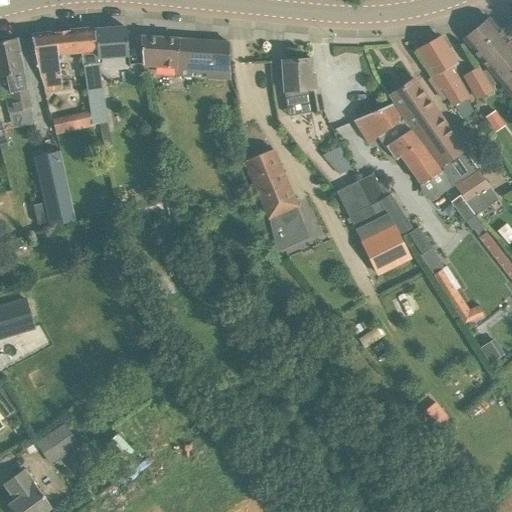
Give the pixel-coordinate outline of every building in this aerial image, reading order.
[(511,46),(488,18),(464,39),(511,94),(511,46)] [(81,54),(90,112),(92,125),(98,124),(91,51),(98,51),(95,30),(95,28),(32,35),(34,54),(45,93),(64,90),(59,58),(81,54)] [(129,57),(127,36),(127,28),(95,30),(98,51),(91,51),(98,124),(109,123),(99,59),(129,57)] [(449,68),(458,63),(442,36),(416,50),(433,76),(446,98),(452,108),(454,106),(464,121),(475,114),(466,99),(469,98),(449,68)] [(231,82),(229,43),(141,37),(144,68),(176,70),(176,76),(191,79),(192,73),(206,75),(206,78),(231,82)] [(0,96),(9,94),(14,112),(32,108),(27,90),(31,89),(27,71),(24,71),(21,58),(17,38),(0,41),(0,96)] [(289,116),(323,108),(319,88),(316,88),(315,72),(313,72),(312,59),(282,61),(284,93),(289,116)] [(478,67),(462,76),(477,101),(498,88),(486,70),(482,72),(478,67)] [(442,101),(446,98),(433,76),(432,77),(430,78),(428,80),(442,101)] [(464,152),(466,150),(414,79),(390,95),(439,169),(443,166),(455,185),(477,170),(464,152)] [(439,175),(405,124),(393,104),(354,121),(368,144),(384,134),(390,144),(387,146),(396,160),(400,157),(419,187),(439,175)] [(52,120),(53,124),(56,136),(76,131),(72,116),(52,120)] [(269,221),(274,242),(306,228),(296,206),(298,205),(274,149),(244,162),(269,221)] [(76,220),(59,151),(34,157),(44,202),(33,205),(38,225),(48,222),(50,227),(76,220)] [(455,185),(476,215),(497,200),(489,187),(490,185),(479,168),(477,170),(463,180),(455,185)] [(383,200),(386,199),(385,197),(373,174),(358,181),(370,205),(382,199),(383,200)] [(350,216),(370,205),(358,181),(338,192),(350,216)] [(390,195),(385,197),(386,199),(383,200),(382,199),(370,205),(377,219),(388,213),(401,235),(412,228),(391,194),(390,195)] [(479,236),(487,231),(482,225),(482,224),(475,215),(460,195),(451,202),(466,222),(472,230),(474,229),(479,236)] [(357,229),(377,219),(370,205),(350,216),(357,229)] [(372,262),(403,246),(404,246),(394,226),(362,242),(372,262)] [(409,234),(422,254),(432,247),(419,227),(409,234)] [(511,264),(487,231),(479,236),(511,279),(511,264)] [(5,245),(9,259),(25,254),(21,240),(5,245)] [(445,267),(432,247),(422,254),(421,255),(433,274),(445,267)] [(445,267),(433,274),(433,275),(465,324),(483,315),(479,305),(470,309),(457,289),(461,287),(447,266),(445,267)] [(0,340),(36,331),(26,297),(0,305),(0,340)] [(505,354),(495,339),(480,348),(490,364),(505,354)] [(0,405),(8,399),(0,387),(0,405)] [(436,403),(419,417),(434,435),(451,421),(436,403)] [(65,423),(36,443),(50,464),(80,445),(65,423)] [(78,440),(83,447),(91,441),(85,434),(78,440)] [(47,510),(51,507),(26,470),(5,484),(16,500),(10,505),(14,511),(48,511),(49,511),(47,510)]
